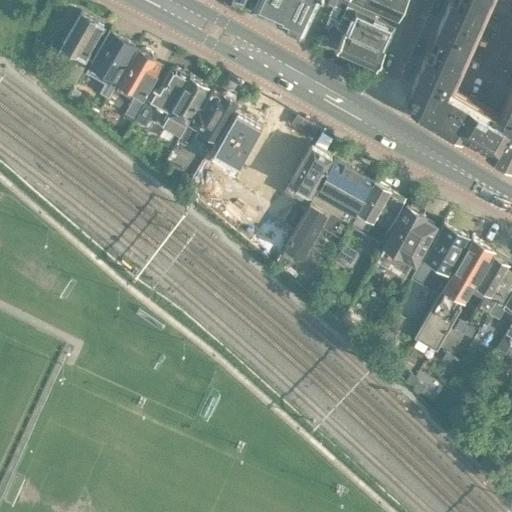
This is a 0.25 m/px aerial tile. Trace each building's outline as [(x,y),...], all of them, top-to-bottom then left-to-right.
[(256,0),(253,8),(277,19),(276,20),(277,21),(276,21),(283,24),(283,25),(302,34),(317,0),(325,0),(334,4),(335,0),(256,0)] [(353,0),(397,19),(405,0),(353,0)] [(511,0),(448,0),(406,97),(411,99),(409,103),(511,162),(511,160),(511,159),(511,0)] [(337,46),(377,64),(385,46),(384,46),(388,38),(394,24),(346,3),(336,25),(345,29),(337,46)] [(63,42),(59,50),(71,57),(75,49),(80,52),(66,77),(74,81),(88,56),(85,54),(104,23),(97,19),(97,18),(81,9),(62,42),(63,42)] [(90,61),(85,70),(104,80),(99,89),(108,94),(113,85),(119,76),(115,74),(135,40),(110,26),(90,61)] [(121,78),(116,87),(129,94),(133,87),(137,89),(125,110),(128,112),(126,116),(132,120),(134,116),(135,116),(147,95),(143,92),(161,61),(154,57),(155,55),(153,54),(151,49),(145,46),(141,47),(139,46),(120,77),(121,78)] [(163,119),(181,129),(207,82),(190,71),(189,72),(176,65),(176,64),(171,66),(159,87),(154,85),(147,97),(136,115),(145,120),(155,102),(168,109),(163,119)] [(185,138),(195,122),(200,125),(195,135),(210,145),(211,143),(216,134),(223,122),(234,104),(236,99),(237,99),(221,89),(220,90),(213,85),(204,101),(200,99),(189,118),(179,135),(177,138),(185,143),(187,139),(185,138)] [(211,143),(210,145),(240,161),(265,116),(236,99),(234,104),(223,122),(216,134),(211,143)] [(265,116),(240,161),(287,186),(313,140),(265,116)] [(312,143),(285,191),(304,202),(332,154),(312,143)] [(334,156),(316,187),(311,196),(330,206),(321,222),(341,233),(373,178),(367,175),(368,173),(356,167),(340,158),(339,159),(334,156)] [(370,216),(368,220),(376,224),(378,220),(388,226),(404,197),(389,188),(390,187),(374,178),(357,209),(370,216)] [(400,274),(396,281),(399,282),(403,275),(404,276),(435,222),(423,215),(425,211),(422,209),(424,206),(411,199),(410,202),(407,201),(374,259),(400,274)] [(320,207),(309,201),(285,245),(300,253),(317,223),(312,220),(320,207)] [(468,232),(443,218),(419,260),(439,272),(429,289),(437,294),(459,254),(456,252),(468,232)] [(459,254),(437,294),(423,317),(414,333),(435,345),(452,315),(493,246),(471,234),(459,254)] [(343,241),(333,257),(348,266),(357,250),(343,241)] [(469,319),(479,325),(488,309),(505,280),(509,282),(511,275),(511,258),(495,249),(476,281),(473,288),(485,295),(489,289),(493,291),(489,298),(480,301),(469,319)] [(280,253),(275,262),(283,266),(288,258),(280,253)] [(511,275),(509,282),(505,280),(488,309),(498,315),(504,305),(511,309),(511,275)] [(466,323),(459,319),(455,326),(462,330),(466,323)] [(388,320),(376,341),(387,347),(399,325),(388,320)] [(478,328),(483,331),(488,323),(483,320),(478,328)] [(511,320),(506,331),(497,346),(507,352),(511,346),(509,344),(511,338),(511,320)] [(474,328),(467,324),(463,331),(470,335),(474,328)] [(453,354),(446,350),(442,357),(449,361),(453,354)] [(417,377),(410,373),(406,380),(413,384),(417,377)] [(424,384),(417,380),(413,387),(420,391),(424,384)]
